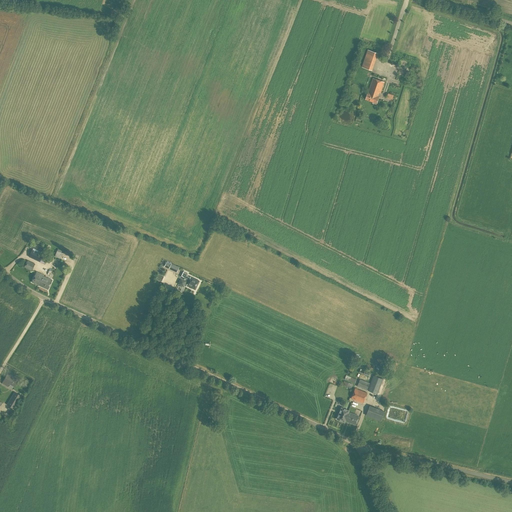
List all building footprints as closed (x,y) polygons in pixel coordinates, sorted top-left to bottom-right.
[(367,54),(376,58),(378,53),(368,50),(367,54)] [(377,103),(384,82),(373,78),(365,99),(377,103)] [(32,243),(30,247),(41,252),(43,248),(32,243)] [(40,262),(43,255),(32,249),(29,257),(40,262)] [(32,271),(35,264),(27,260),(24,268),(32,271)] [(171,264),(166,262),(164,266),(177,272),(179,267),(171,263),(171,264)] [(36,271),(31,282),(38,285),(47,289),(52,280),(43,275),(43,274),(36,271)] [(187,273),(183,271),(180,276),(181,277),(181,279),(180,278),(177,285),(183,288),(185,284),(186,285),(195,290),(199,281),(190,276),(190,277),(186,275),(187,273)] [(15,387),(18,381),(15,379),(16,378),(8,373),(2,383),(8,386),(9,384),(15,387)] [(355,383),(356,379),(346,375),(344,379),(355,383)] [(377,394),(383,379),(373,375),(367,391),(377,394)] [(366,390),(369,383),(359,379),(357,386),(366,390)] [(363,404),(367,393),(355,388),(351,399),(363,404)] [(14,409),(22,396),(14,392),(7,405),(14,409)] [(366,415),(382,420),(385,409),(371,405),(370,408),(369,407),(366,415)] [(341,408),(337,419),(344,422),(345,421),(348,412),(348,411),(341,408)] [(348,412),(345,421),(355,425),(358,416),(348,412)]
